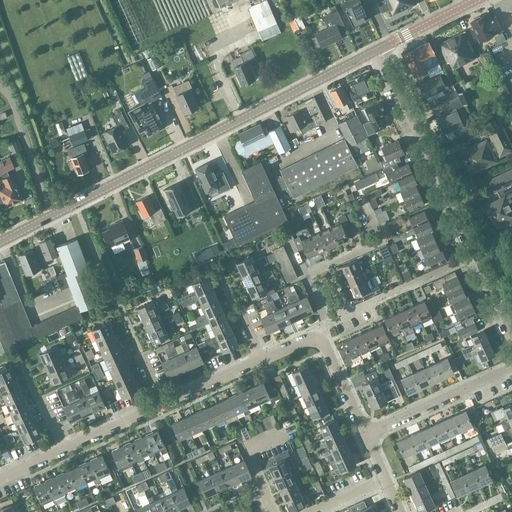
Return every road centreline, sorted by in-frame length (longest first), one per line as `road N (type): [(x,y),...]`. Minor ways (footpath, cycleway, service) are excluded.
road 1 (tertiary): [(0,242),(379,48)]
road 2 (residential): [(511,335),(379,48)]
road 3 (residential): [(365,434),(511,369)]
road 4 (track): [(207,0),(220,30),(217,68),(243,118)]
road 5 (residential): [(304,275),(378,244),(364,206)]
